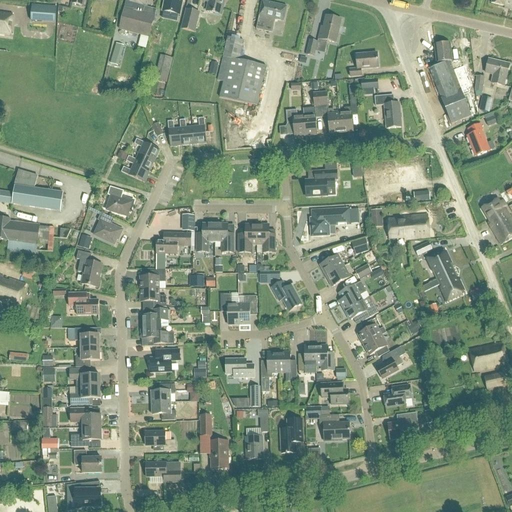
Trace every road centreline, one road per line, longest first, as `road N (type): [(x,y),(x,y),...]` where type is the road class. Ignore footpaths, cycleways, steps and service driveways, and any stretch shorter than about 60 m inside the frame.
road 1 (residential): [(131,511),(121,268),(172,160)]
road 2 (residential): [(511,329),(435,142)]
road 3 (residential): [(285,210),(290,154),(435,142)]
road 4 (tertiary): [(215,511),(375,469)]
road 5 (residential): [(375,469),(363,385),(326,317)]
road 6 (residential): [(435,142),(393,24),(395,7)]
road 7 (tertiary): [(375,469),(511,433)]
road 8 (unclassified): [(511,34),(395,7)]
